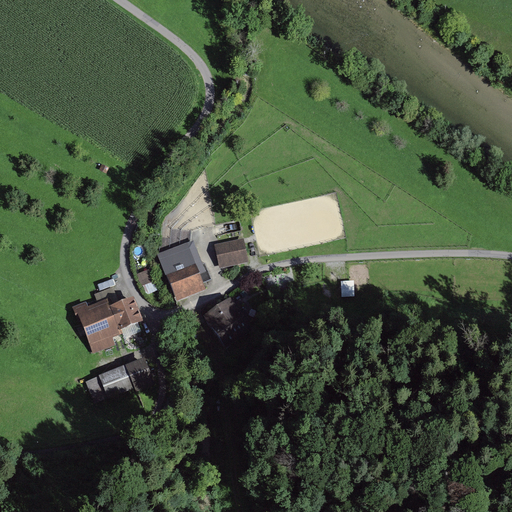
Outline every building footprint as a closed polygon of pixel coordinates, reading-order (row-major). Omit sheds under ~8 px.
[(244,240),(215,246),(220,271),(249,265),(244,240)] [(188,245),(159,256),(178,303),(207,292),(188,245)] [(356,296),(355,280),(343,281),(343,297),(356,296)] [(122,331),(142,324),(134,302),(117,308),(114,299),(93,307),(89,297),(70,304),(90,361),(120,350),(116,339),(124,336),(122,331)] [(231,301),(204,319),(224,349),(251,331),(231,301)] [(146,360),(87,382),(96,407),(155,385),(146,360)]
